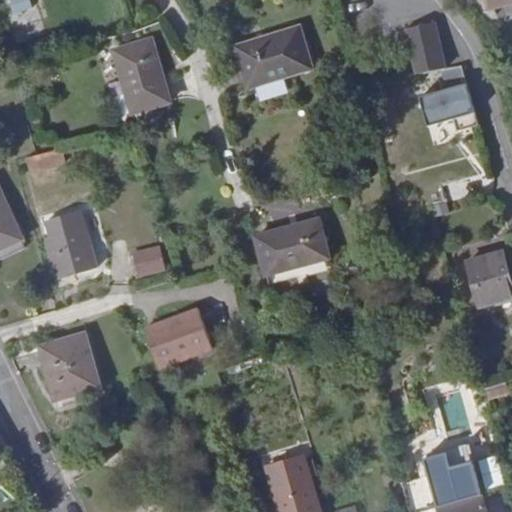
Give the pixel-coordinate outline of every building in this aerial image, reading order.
[(5,0),(13,20),(34,12),(29,0),(5,0)] [(128,18),(125,11),(116,14),(119,22),(128,18)] [(414,36),(426,73),(456,68),(443,26),(414,36)] [(296,27),(234,47),(246,83),(308,64),(296,27)] [(156,39),(118,51),(136,111),(174,101),(156,39)] [(482,127),(465,68),(446,71),(451,90),(423,98),(431,128),(457,121),(460,133),(482,127)] [(55,144),(59,159),(64,157),(60,143),(55,144)] [(38,149),(26,154),(30,168),(59,159),(55,144),(38,149)] [(0,247),(22,238),(0,190),(0,247)] [(73,205),(90,261),(98,259),(81,203),(73,205)] [(59,271),(90,261),(73,205),(42,215),(59,271)] [(259,239),(268,275),(331,260),(322,223),(259,239)] [(511,292),(511,276),(503,247),(468,256),(481,302),(511,292)] [(163,249),(142,255),(147,272),(167,267),(163,249)] [(333,268),(331,260),(268,275),(271,284),(333,268)] [(194,307),(140,326),(155,366),(208,347),(194,307)] [(89,334),(46,347),(62,396),(104,384),(89,334)] [(305,452),(269,463),(283,511),(318,511),(323,511),(305,452)] [(509,511),(511,511),(511,475),(510,468),(498,472),(509,511)] [(485,511),(480,495),(438,509),(438,511),(485,511)] [(213,511),(208,499),(187,507),(188,511),(213,511)]
